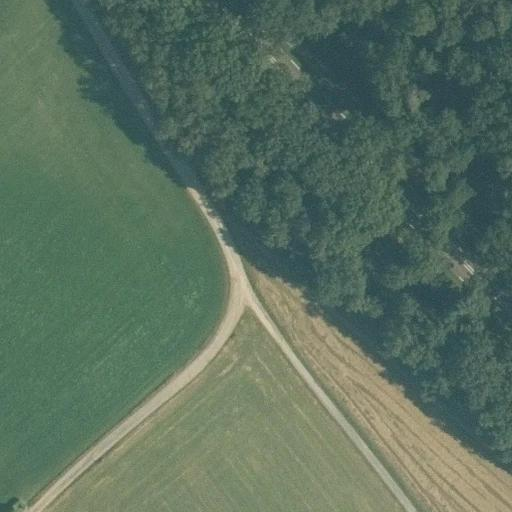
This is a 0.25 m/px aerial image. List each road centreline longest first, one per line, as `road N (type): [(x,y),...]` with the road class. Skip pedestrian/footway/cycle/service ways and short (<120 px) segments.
road 1 (track): [(31,511),(214,341),(241,297),(239,272),(76,0)]
road 2 (primary): [(511,313),(215,0)]
